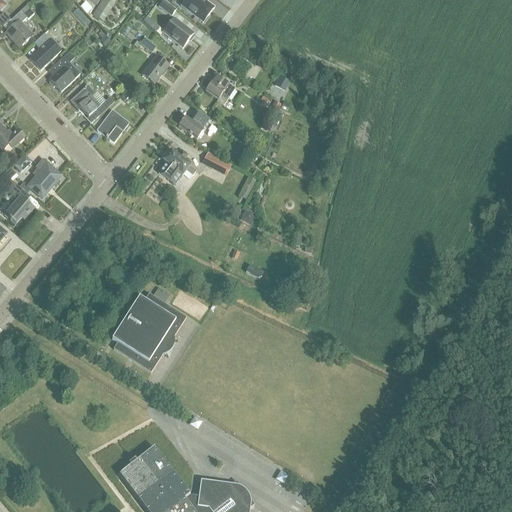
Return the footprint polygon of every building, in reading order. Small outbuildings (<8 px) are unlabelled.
[(104,0),(103,0),(93,17),(103,23),(114,6),(104,0)] [(186,0),(181,7),(186,11),(201,22),(202,21),(203,19),(206,15),(208,17),(212,12),(214,9),(205,2),(202,0),(186,0)] [(164,2),(159,8),(171,18),(176,12),(164,2)] [(85,3),(80,8),(87,15),(92,10),(85,3)] [(14,26),(7,32),(11,37),(9,39),(20,50),(33,37),(22,26),(21,25),(27,20),(28,22),(35,16),(27,7),(21,13),(11,22),(14,26)] [(4,14),(0,17),(0,24),(3,28),(10,21),(4,14)] [(168,28),(163,35),(166,37),(182,50),(184,48),(189,42),(190,43),(192,42),(195,37),(193,36),(194,35),(190,32),(185,28),(185,29),(182,26),(174,20),(168,28)] [(40,51),(30,61),(41,72),(62,53),(51,42),(50,43),(44,36),(34,45),(40,51)] [(105,37),(100,42),(105,47),(110,43),(105,37)] [(152,54),(156,49),(145,40),(141,46),(152,54)] [(72,58),(68,54),(48,73),(53,78),(49,81),(51,83),(49,85),(54,89),(55,88),(57,89),(59,91),(61,94),(74,81),(80,76),(67,62),(72,58)] [(154,86),(169,67),(157,58),(142,77),(154,86)] [(99,88),(106,82),(97,72),(90,79),(99,88)] [(212,84),(206,93),(219,101),(218,102),(224,107),(228,101),(235,90),(217,78),(212,84)] [(281,78),(276,87),(285,92),(290,83),(281,78)] [(87,87),(70,104),(78,112),(80,110),(89,119),(95,114),(99,118),(108,110),(115,104),(110,99),(106,103),(98,95),(96,96),(87,87)] [(130,97),(127,94),(122,99),(124,102),(130,97)] [(260,102),(267,107),(267,106),(269,102),(263,98),(260,102)] [(281,106),(275,103),(268,116),(270,117),(281,122),(284,115),(284,114),(279,112),(281,106)] [(290,107),(285,104),(282,111),(287,114),(290,107)] [(114,145),(129,125),(112,112),(97,133),(114,145)] [(197,141),(210,123),(198,114),(191,123),(186,119),(179,128),(197,141)] [(13,150),(25,139),(18,131),(11,138),(0,126),(0,149),(3,153),(9,147),(13,150)] [(209,131),(216,136),(219,131),(212,126),(209,131)] [(165,164),(157,175),(174,189),(187,172),(193,177),(196,172),(183,162),(187,156),(181,152),(177,157),(171,153),(164,162),(165,164)] [(232,168),(207,156),(201,167),(219,176),(225,179),(226,179),(230,170),(231,169),(232,168)] [(15,167),(21,174),(32,164),(26,157),(15,167)] [(20,189),(28,196),(32,191),(43,200),(62,178),(51,168),(47,166),(44,163),(38,169),(42,172),(28,188),(24,184),(20,189)] [(13,197),(20,189),(9,180),(3,188),(13,197)] [(256,184),(250,181),(240,200),(246,203),(256,184)] [(21,198),(5,216),(10,220),(9,221),(11,222),(11,223),(16,227),(22,219),(25,215),(28,218),(35,210),(21,198)] [(246,211),(241,223),(252,228),(255,221),(253,214),(246,211)] [(235,253),(232,260),(237,263),(240,256),(235,253)] [(249,267),(246,274),(259,281),(263,274),(249,267)] [(139,298),(112,341),(113,341),(116,343),(118,345),(114,351),(129,361),(133,364),(151,375),(163,356),(164,355),(165,355),(166,355),(167,354),(168,354),(169,353),(170,352),(171,351),(172,350),(172,349),(173,348),(173,347),(174,346),(174,345),(174,344),(174,343),(174,341),(174,340),(174,339),(186,319),(178,314),(164,305),(170,296),(158,289),(153,298),(149,295),(145,302),(139,298)] [(191,425),(199,430),(204,421),(196,416),(191,425)] [(199,498),(190,497),(190,496),(154,450),(137,463),(135,460),(129,465),(131,468),(119,477),(145,511),(249,511),(250,509),(254,506),(236,483),(232,486),(201,482),(199,498)] [(282,470),(277,479),(286,484),(291,476),(282,470)]
